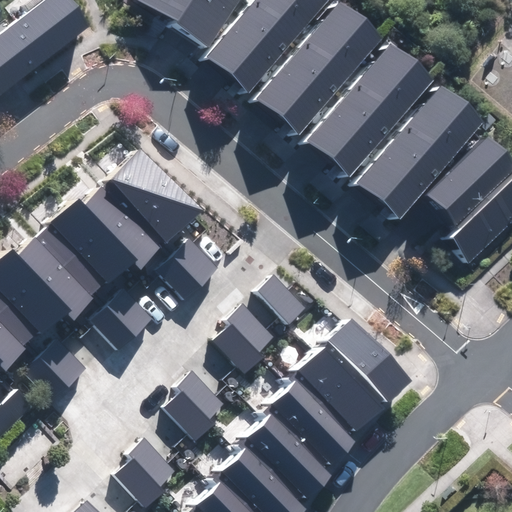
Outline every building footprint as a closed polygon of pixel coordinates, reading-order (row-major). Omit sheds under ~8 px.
[(45,0),(0,34),(0,93),(89,27),(68,0),(45,0)] [(125,0),(202,50),(234,0),(125,0)] [(248,0),(197,59),(239,96),(322,0),(248,0)] [(246,101),(288,138),(376,38),(334,1),(246,101)] [(298,142),(340,179),(427,79),(385,42),(298,142)] [(349,185),(391,221),(479,121),(436,85),(349,185)] [(442,237),(468,264),(511,223),(511,162),(488,136),(425,195),(454,226),(442,237)] [(0,365),(6,372),(28,350),(23,345),(40,328),(46,335),(68,313),(75,320),(96,301),(91,296),(107,280),(111,284),(131,265),(141,274),(207,209),(144,146),(82,206),(76,200),(19,256),(10,247),(0,257),(0,365)] [(157,270),(185,300),(217,272),(190,241),(157,270)] [(258,291),(289,324),(306,308),(275,274),(258,291)] [(91,321),(119,351),(152,320),(124,289),(91,321)] [(228,319),(231,322),(213,339),(246,374),(264,357),(260,352),(277,337),(245,303),(228,319)] [(304,511),(307,509),(302,503),(337,470),(333,465),(358,442),(353,436),(412,380),(352,318),(290,376),(295,381),(262,412),(266,417),(237,444),(243,450),(212,479),(217,485),(188,511),(304,511)] [(54,401),(86,368),(57,340),(25,372),(54,401)] [(177,386),(181,390),(163,406),(195,442),(214,424),(210,420),(226,404),(195,370),(177,386)] [(0,435),(31,407),(16,390),(1,404),(0,402),(0,435)] [(128,454),(132,457),(114,474),(146,509),(165,492),(161,487),(177,472),(146,438),(128,454)] [(73,511),(97,511),(87,500),(73,511)]
